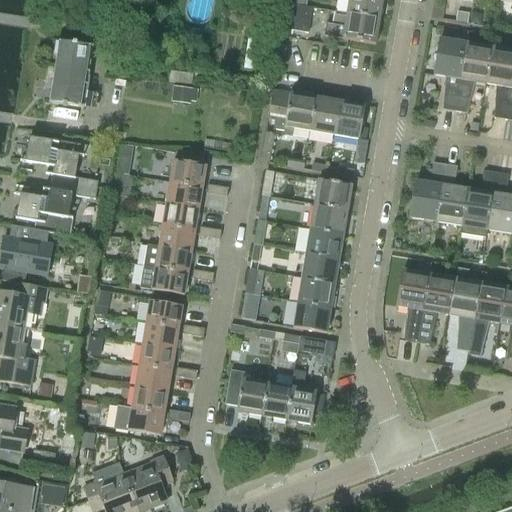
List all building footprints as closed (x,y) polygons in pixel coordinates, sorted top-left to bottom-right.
[(295,0),(294,7),(312,10),(312,9),(304,7),(305,0),(295,0)] [(332,14),(377,21),(380,0),(347,0),(345,16),(332,13),(332,14)] [(312,10),(294,7),(290,31),(308,34),(312,10)] [(457,12),(455,22),(469,24),(471,14),(457,12)] [(377,21),(332,14),(330,27),(324,26),(322,37),(328,38),(373,46),(377,21)] [(471,14),(469,24),(479,26),(480,20),(476,14),(471,14)] [(456,114),(468,45),(440,40),(434,78),(447,80),(444,112),(456,114)] [(53,68),(88,73),(92,48),(57,43),(53,68)] [(487,86),(493,49),(468,45),(456,114),(467,116),(476,84),(487,86)] [(507,122),(511,93),(511,52),(493,49),(487,86),(497,88),(495,120),(507,122)] [(88,73),(53,68),(48,104),(83,109),(88,73)] [(174,86),(174,98),(198,99),(198,87),(174,86)] [(308,133),(313,101),(289,97),(272,94),(268,115),(273,116),(270,131),(284,134),(285,130),(308,133)] [(332,138),(338,105),(313,101),(308,133),(332,138)] [(338,105),(332,138),(357,142),(363,109),(338,105)] [(471,124),(469,131),(477,133),(478,125),(471,124)] [(272,134),(265,133),(260,163),(268,164),(272,134)] [(74,180),(78,156),(79,145),(57,142),(56,144),(57,144),(57,146),(51,145),(51,143),(28,139),(24,163),(53,168),(49,188),(76,193),(75,198),(94,202),(97,184),(74,180)] [(178,163),(202,167),(204,156),(180,153),(178,163)] [(303,170),(304,162),(288,159),(286,167),(303,170)] [(202,167),(178,163),(172,162),(169,184),(201,190),(205,167),(202,167)] [(330,174),(331,167),(313,164),(312,172),(330,174)] [(410,218),(437,222),(447,166),(434,164),(432,178),(429,177),(425,180),(425,183),(416,182),(410,218)] [(447,166),(437,222),(460,226),(459,235),(460,235),(468,191),(455,189),(459,168),(447,166)] [(352,178),(354,171),(337,168),(336,176),(352,178)] [(261,199),(269,200),(273,173),(266,172),(261,199)] [(468,191),(460,235),(485,239),(486,231),(487,231),(497,175),(486,173),(482,194),(468,191)] [(497,175),(487,231),(511,235),(511,198),(506,197),(510,177),(497,175)] [(312,208),(345,213),(349,188),(317,183),(312,208)] [(201,190),(169,184),(165,205),(197,211),(201,190)] [(214,197),(216,188),(206,186),(205,196),(214,197)] [(216,188),(214,197),(225,199),(226,190),(216,188)] [(67,221),(71,196),(49,193),(48,200),(18,195),(14,220),(37,224),(38,216),(67,221)] [(257,223),(265,225),(269,200),(261,199),(257,223)] [(197,211),(165,205),(161,227),(193,232),(197,211)] [(308,232),(341,237),(345,213),(312,208),(308,232)] [(253,248),(260,249),(265,225),(257,223),(253,248)] [(15,227),(14,228),(12,240),(3,239),(0,252),(0,270),(44,279),(50,247),(45,246),(47,233),(15,227)] [(161,227),(157,249),(189,254),(193,232),(161,227)] [(207,239),(209,230),(199,229),(198,238),(207,239)] [(209,230),(207,239),(218,241),(219,232),(209,230)] [(304,257),(337,262),(341,237),(308,232),(304,257)] [(157,249),(146,246),(142,267),(186,275),(189,254),(157,249)] [(260,249),(253,248),(251,262),(258,263),(260,249)] [(300,281),(332,287),(337,262),(304,257),(300,281)] [(186,275),(142,267),(139,288),(150,290),(150,292),(182,297),(186,275)] [(254,288),(257,272),(248,270),(245,287),(254,288)] [(191,280),(200,282),(202,273),(192,271),(191,280)] [(418,345),(429,275),(404,271),(397,307),(409,309),(406,343),(418,345)] [(202,273),(200,282),(211,284),(212,275),(202,273)] [(449,316),(455,280),(429,275),(418,345),(429,347),(437,314),(449,316)] [(468,354),(480,285),(455,280),(449,316),(460,318),(458,352),(468,354)] [(296,305),(328,311),(332,287),(300,281),(296,305)] [(499,325),(505,289),(480,285),(468,354),(481,356),(489,323),(499,325)] [(0,327),(28,332),(33,304),(43,306),(45,291),(19,286),(17,297),(0,293),(0,327)] [(511,290),(505,289),(499,325),(511,327),(508,360),(511,360),(511,290)] [(250,313),(253,295),(244,294),(241,311),(250,313)] [(144,326),(177,331),(180,309),(148,303),(144,326)] [(328,311),(296,305),(292,330),(324,335),(328,311)] [(141,346),(173,351),(177,331),(144,326),(141,346)] [(230,326),(229,333),(258,338),(259,331),(230,326)] [(28,332),(0,327),(0,359),(5,361),(1,384),(28,388),(33,362),(22,360),(28,332)] [(191,337),(192,328),(183,327),(181,336),(191,337)] [(192,328),(191,337),(201,339),(203,330),(192,328)] [(273,341),(274,333),(259,331),(258,338),(273,341)] [(274,333),(273,341),(297,345),(298,338),(274,333)] [(298,338),(297,345),(298,345),(297,352),(323,357),(323,356),(332,358),(334,344),(298,338)] [(173,351),(141,346),(137,367),(169,373),(173,351)] [(134,389),(166,394),(169,373),(137,367),(134,389)] [(184,380),(186,372),(175,370),(174,378),(184,380)] [(186,372),(184,380),(194,381),(196,373),(186,372)] [(259,418),(265,386),(250,384),(251,376),(228,372),(223,405),(236,407),(235,414),(259,418)] [(265,386),(259,418),(284,422),(292,373),(291,373),(291,378),(275,375),(273,388),(265,386)] [(303,375),(292,373),(284,422),(309,426),(314,395),(300,392),(303,375)] [(38,383),(37,396),(50,398),(52,385),(38,383)] [(122,383),(120,395),(127,396),(129,385),(122,383)] [(166,394),(134,389),(130,410),(167,417),(167,415),(162,414),(166,394)] [(314,395),(311,413),(321,414),(324,397),(314,395)] [(167,421),(177,423),(179,413),(168,411),(167,415),(167,417),(130,410),(117,407),(113,430),(158,438),(160,426),(166,427),(167,421)] [(0,450),(21,454),(26,432),(11,429),(14,411),(0,408),(0,438),(1,438),(0,444),(0,450)] [(189,415),(179,413),(177,423),(187,424),(189,415)] [(81,433),(79,448),(92,450),(94,435),(81,433)] [(175,454),(174,455),(175,457),(177,463),(178,466),(178,467),(179,468),(179,471),(180,472),(182,472),(182,471),(185,470),(187,469),(187,468),(188,468),(188,465),(189,465),(189,464),(190,462),(190,459),(189,456),(188,455),(187,451),(186,450),(185,450),(184,450),(181,452),(180,452),(176,453),(175,454)] [(34,451),(31,462),(52,467),(54,458),(54,455),(34,451)] [(123,477),(136,511),(137,511),(164,502),(159,488),(170,483),(160,459),(149,463),(150,466),(123,477)] [(136,511),(123,477),(95,487),(94,485),(82,489),(91,511),(92,511),(103,508),(104,511),(136,511)] [(42,504),(64,505),(66,484),(44,483),(42,504)] [(0,511),(14,511),(15,511),(27,511),(31,489),(0,484),(0,511)]
